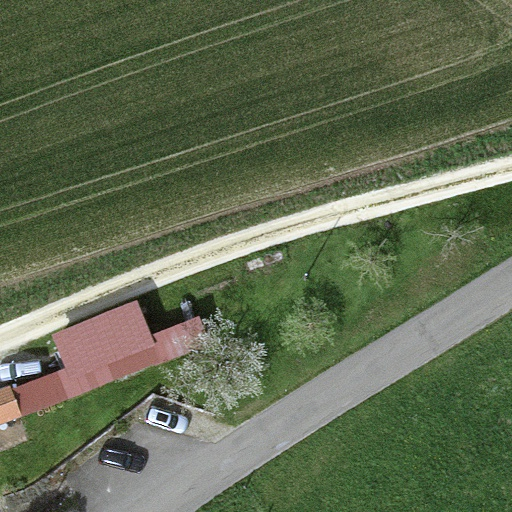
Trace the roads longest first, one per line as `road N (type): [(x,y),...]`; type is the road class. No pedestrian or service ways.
road 1 (track): [(0,337),(116,286),(511,164)]
road 2 (unclassified): [(511,282),(131,511)]
